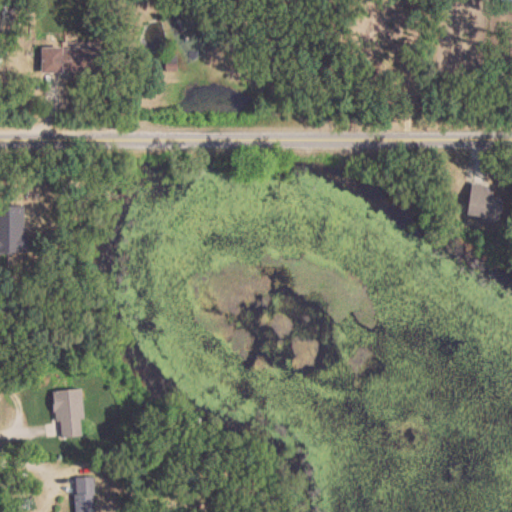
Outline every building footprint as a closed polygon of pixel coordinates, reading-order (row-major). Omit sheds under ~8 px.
[(45,74),(106,73),(106,49),(45,49),(45,74)] [(493,221),(497,197),(486,195),(488,186),(463,182),(458,215),(493,221)] [(0,204),(0,253),(29,253),(29,205),(0,204)] [(59,437),(87,436),(85,389),(57,391),(59,437)] [(77,477),(77,511),(96,511),(96,477),(77,477)]
